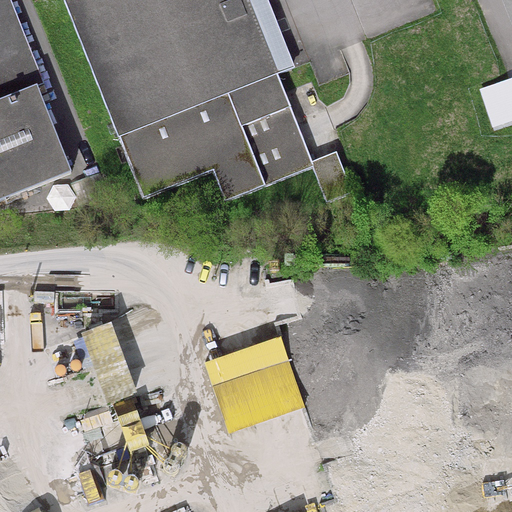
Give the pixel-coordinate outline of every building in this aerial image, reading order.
[(43,75),(12,0),(0,0),(0,198),(71,170),(34,78),(43,75)] [(66,0),(146,201),(214,175),(226,205),(315,171),(313,165),(293,113),(298,110),(285,76),(302,70),(274,0),(66,0)] [(313,165),(315,171),(327,206),(354,196),(339,155),(313,165)] [(111,321),(83,332),(110,403),(138,392),(111,321)] [(282,337),(205,363),(229,433),(305,407),(282,337)] [(134,400),(114,407),(130,452),(150,445),(134,400)] [(96,468),(78,475),(89,504),(106,497),(96,468)]
